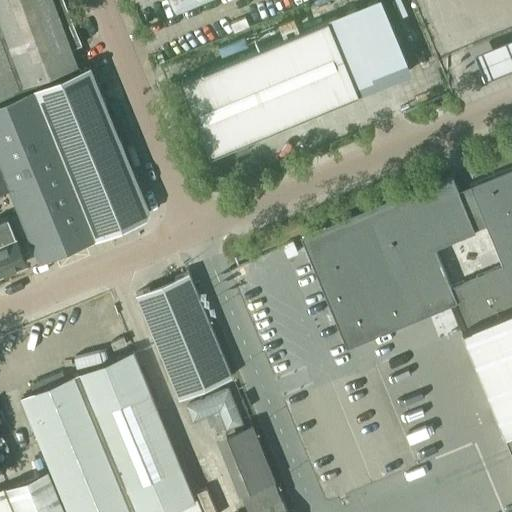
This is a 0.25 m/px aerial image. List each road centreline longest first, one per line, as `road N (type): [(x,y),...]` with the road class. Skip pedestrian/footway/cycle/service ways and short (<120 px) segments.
road 1 (unclassified): [(191,230),(511,97)]
road 2 (unclassified): [(98,0),(191,230)]
road 3 (unclassified): [(0,309),(191,230)]
